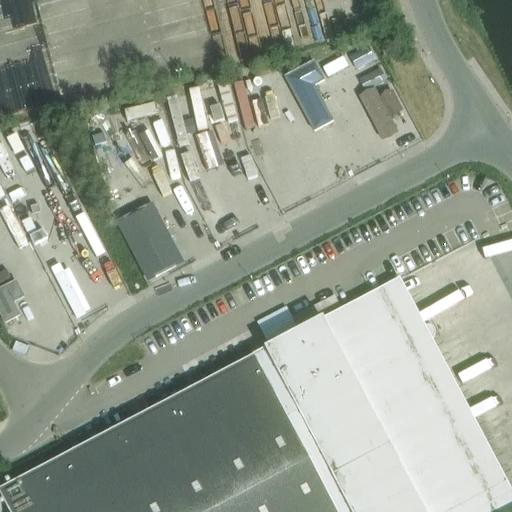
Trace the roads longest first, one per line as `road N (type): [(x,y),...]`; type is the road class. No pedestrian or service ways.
road 1 (unclassified): [(33,435),(105,339),(135,318),(497,135)]
road 2 (unclassified): [(497,135),(423,0)]
